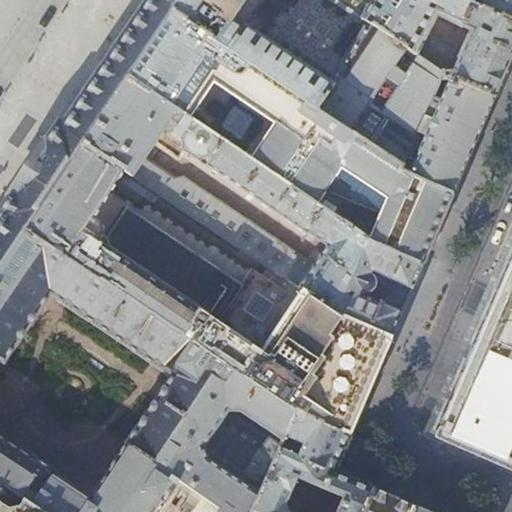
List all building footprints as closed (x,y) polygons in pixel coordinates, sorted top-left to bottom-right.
[(315,109),(225,47),(156,0),(148,0),(126,32),(106,62),(175,109),(190,120),(193,121),(252,162),(349,228),(393,161),(315,109)] [(156,0),(225,47),(315,109),(331,84),(315,73),(313,74),(259,36),(259,35),(245,25),(262,0),(271,0),(281,6),(287,6),(291,0),(156,0)] [(335,0),(370,23),(442,72),(441,75),(494,98),(507,66),(511,55),(511,21),(463,0),(335,0)] [(511,0),(463,0),(511,21),(511,0)] [(475,142),(494,98),(441,75),(442,72),(370,23),(331,84),(315,109),(393,161),(401,166),(399,170),(452,195),(475,142)] [(95,79),(87,90),(63,127),(59,124),(57,126),(62,129),(133,177),(260,262),(339,314),(390,338),(417,275),(422,265),(371,243),(349,228),(252,162),(193,121),(190,120),(175,109),(106,62),(95,79)] [(10,197),(0,211),(0,212),(194,345),(211,319),(218,323),(260,262),(57,126),(46,142),(45,141),(24,171),(8,195),(10,197)] [(435,234),(452,195),(399,170),(401,166),(393,161),(349,228),(371,243),(422,265),(435,234)] [(0,220),(0,484),(41,511),(161,511),(166,505),(165,504),(179,482),(221,510),(219,511),(250,511),(294,413),(194,345),(0,212),(0,215),(2,217),(0,220)] [(511,256),(492,303),(456,387),(451,385),(431,430),(457,441),(495,458),(511,465),(511,256)] [(339,314),(260,262),(218,323),(211,319),(194,345),(294,413),(349,434),(369,387),(390,338),(339,314)] [(361,511),(372,489),(354,481),(332,472),(349,434),(294,413),(250,511),(361,511)] [(0,511),(41,511),(0,484),(0,511)] [(388,496),(372,489),(361,511),(409,511),(412,506),(388,496)]
